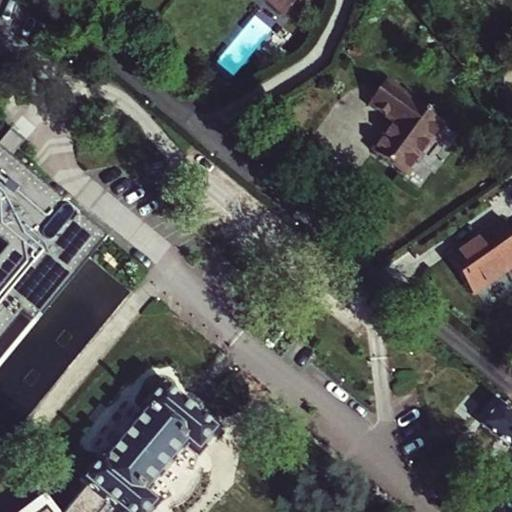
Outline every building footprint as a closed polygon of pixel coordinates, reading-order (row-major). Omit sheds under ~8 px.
[(266,0),(284,13),(294,0),(266,0)] [(449,121),(391,77),(373,101),(398,119),(377,148),(409,173),(449,121)] [(43,248),(40,245),(47,236),(0,198),(0,353),(6,346),(19,357),(90,270),(63,250),(58,257),(55,259),(53,256),(57,253),(58,248),(56,245),(54,242),(51,242),(47,243),(43,248)] [(511,232),(507,235),(501,226),(486,237),(484,234),(444,262),(469,297),(509,270),(511,272),(511,232)] [(420,376),(393,393),(420,438),(447,421),(420,376)] [(188,446),(200,456),(202,453),(221,430),(219,429),(223,419),(211,409),(211,403),(196,391),(192,389),(188,390),(175,379),(167,384),(164,382),(144,408),(147,411),(107,459),(104,456),(80,483),(85,487),(114,511),(152,511),(159,504),(147,495),(188,446)] [(511,452),(511,416),(501,407),(483,429),(511,452)] [(429,459),(424,465),(434,478),(441,469),(429,459)] [(114,511),(85,487),(64,511),(47,511),(45,509),(41,511),(114,511)]
